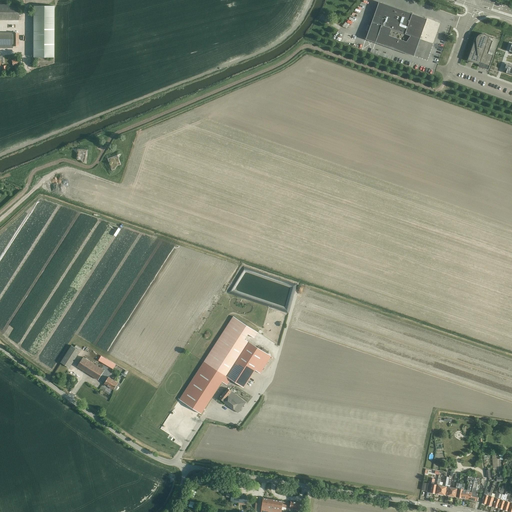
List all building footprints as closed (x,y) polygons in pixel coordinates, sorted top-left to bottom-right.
[(0,20),(19,20),(19,5),(0,4),(0,20)] [(374,17),(367,36),(376,39),(375,42),(383,45),(413,56),(416,49),(417,45),(415,44),(417,38),(405,34),(412,15),(383,5),(382,8),(378,18),(374,17)] [(33,6),(33,57),(53,57),(53,6),(33,6)] [(405,34),(417,38),(419,39),(427,18),(425,17),(424,18),(412,14),(413,13),(412,13),(412,15),(405,34)] [(18,46),(18,33),(0,32),(0,47),(12,48),(12,46),(18,46)] [(471,49),(467,60),(479,64),(479,62),(489,66),(491,60),(486,58),(492,40),(488,39),(489,36),(485,34),(483,34),(482,34),(481,34),(480,34),(478,35),(477,36),(477,37),(476,38),(475,37),(471,49)] [(87,163),(87,159),(88,150),(77,149),(75,149),(72,147),(71,149),(77,153),(76,159),(77,160),(81,160),(83,163),(87,163)] [(107,158),(110,167),(112,171),(115,170),(117,166),(118,165),(121,164),(120,161),(118,158),(123,152),(121,151),(119,154),(117,154),(107,158)] [(204,361),(179,399),(201,413),(226,376),(227,376),(234,365),(249,342),(245,339),(248,334),(254,338),(258,332),(233,316),(211,350),(211,351),(204,361)] [(271,356),(249,342),(227,376),(244,387),(255,370),(260,373),(271,356)] [(71,345),(61,362),(69,368),(80,351),(71,345)] [(100,360),(105,362),(104,364),(113,369),(116,364),(102,356),(100,360)] [(83,357),(77,366),(98,380),(104,370),(83,357)] [(108,377),(104,383),(114,389),(118,383),(108,377)] [(221,395),(219,397),(223,401),(231,391),(228,388),(224,392),(223,392),(222,394),(221,396),(221,395)] [(231,391),(223,401),(237,412),(245,402),(231,391)] [(467,490),(466,491),(465,498),(470,499),(474,482),(475,477),(467,475),(466,481),(469,481),(467,490)] [(449,479),(449,477),(447,476),(445,486),(442,485),(440,495),(443,495),(443,494),(446,495),(449,479)] [(474,482),(470,499),(476,500),(477,493),(475,493),(478,482),(481,483),(482,478),(475,477),(474,482)] [(422,490),(424,490),(428,491),(430,483),(423,482),(422,490)] [(495,494),(492,493),(494,488),(491,487),(489,495),(486,504),(492,505),(494,497),(495,494)] [(503,509),(507,497),(508,493),(508,491),(506,490),(505,495),(502,494),(500,499),(501,499),(498,507),(499,508),(500,509),(501,508),(503,509)] [(500,493),(496,492),(495,494),(494,497),(495,497),(493,505),(495,506),(495,507),(497,508),(498,507),(501,499),(500,499),(498,498),(500,493)] [(247,504),(248,496),(232,493),(230,501),(247,504)] [(290,502),(283,501),(263,498),(260,511),(281,511),(282,506),(289,507),(289,508),(299,510),(300,502),(296,501),(295,502),(291,501),(290,502)]
